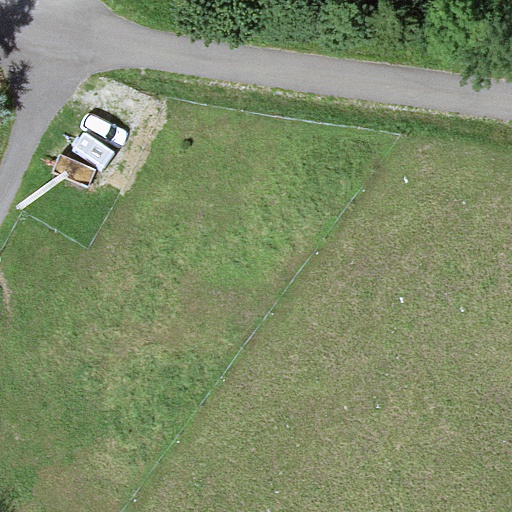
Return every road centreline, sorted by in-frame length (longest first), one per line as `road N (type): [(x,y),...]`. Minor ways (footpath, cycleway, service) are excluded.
road 1 (unclassified): [(0,4),(46,26),(511,94)]
road 2 (track): [(0,197),(37,96),(46,0)]
